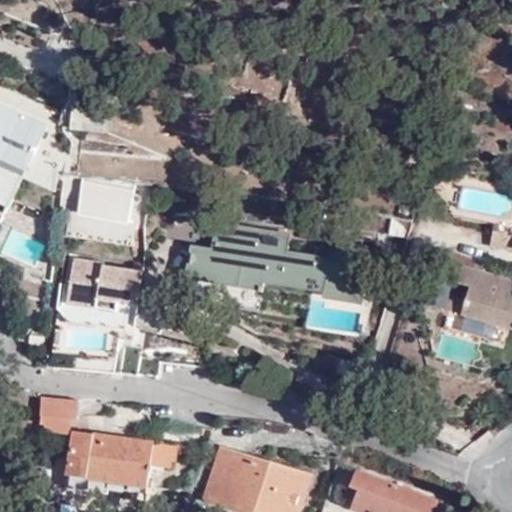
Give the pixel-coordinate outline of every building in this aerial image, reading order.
[(0,104),(0,208),(9,213),(48,124),(0,104)] [(133,218),(135,185),(94,181),(94,188),(85,188),(83,214),(133,218)] [(215,220),(211,247),(190,244),(185,280),(258,291),(259,281),(326,291),(355,295),(363,244),(330,239),(328,257),(287,250),(290,231),(215,220)] [(3,228),(0,234),(0,258),(35,276),(47,249),(3,228)] [(511,252),(511,235),(494,231),(490,248),(511,254),(511,252)] [(363,244),(355,295),(326,291),(325,297),(360,303),(369,245),(363,244)] [(121,289),(140,292),(144,272),(106,266),(107,263),(75,257),(70,292),(99,296),(98,308),(117,312),(119,302),(121,289)] [(511,278),(461,264),(456,281),(470,285),(461,315),(511,329),(511,278)] [(456,281),(432,274),(423,304),(461,315),(470,285),(456,281)] [(138,306),(140,292),(121,289),(119,302),(138,306)] [(99,296),(70,292),(69,303),(98,308),(99,296)] [(161,332),(166,314),(137,307),(133,324),(161,332)] [(133,377),(142,378),(144,349),(124,347),(120,376),(133,377)] [(49,401),(39,399),(39,417),(77,419),(77,402),(49,401)] [(150,444),(72,432),(66,475),(144,484),(150,444)] [(299,511),(311,475),(221,446),(203,501),(235,511),(234,511),(299,511)] [(356,469),(350,487),(358,490),(351,509),(359,511),(434,511),(439,500),(356,469)]
